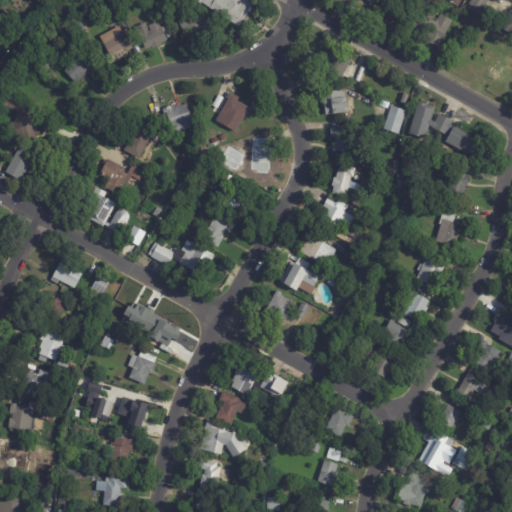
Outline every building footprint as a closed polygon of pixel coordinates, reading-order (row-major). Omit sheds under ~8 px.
[(241,0),(243,1),(243,0),(248,0),(256,5),(241,27),(202,2),(201,3),(196,0),(241,0)] [(353,8),(354,0),(339,0),(338,5),(353,8)] [(488,0),(482,11),(470,4),(472,0),(488,0)] [(382,19),(372,13),(379,2),(390,8),(384,19),(382,19)] [(395,26),(401,11),(390,6),(384,22),(395,26)] [(205,23),(205,24),(203,25),(207,34),(189,42),(177,16),(195,8),(197,12),(199,11),(205,23)] [(439,46),(439,47),(426,40),(429,36),(412,26),(421,11),(437,20),(443,9),(456,16),(439,46)] [(511,10),(511,34),(501,28),(511,10)] [(85,13),(89,19),(83,22),(80,16),(85,13)] [(468,17),(473,20),(469,27),(464,24),(468,17)] [(473,25),(477,20),(487,25),(484,31),(473,25)] [(80,21),(86,27),(80,32),(74,26),(80,21)] [(174,34),(167,38),(167,40),(160,42),(161,44),(152,48),(150,45),(144,48),(135,27),(145,22),(149,31),(152,30),(150,25),(158,22),(160,26),(162,26),(162,28),(169,24),(174,33),(174,34)] [(122,31),(123,33),(124,32),(133,47),(138,44),(144,54),(137,58),(133,51),(115,61),(100,36),(119,26),(122,31)] [(56,44),(51,49),(47,44),(56,36),(60,40),(56,44)] [(351,60),(341,80),(326,72),(332,60),(329,58),(334,49),(339,52),(338,53),(351,60)] [(511,86),(511,88),(488,76),(501,51),(511,57),(511,86)] [(88,54),(99,66),(93,72),(89,68),(84,72),(86,74),(77,83),(65,70),(82,54),(85,57),(88,54)] [(489,72),(477,76),(473,60),(485,56),(489,72)] [(65,107),(58,119),(43,109),(47,102),(38,96),(46,83),(70,98),(65,107)] [(347,96),(348,112),(327,114),(325,105),(324,106),(323,100),(325,100),(325,91),(330,90),(330,91),(346,89),(347,96)] [(234,94),(240,97),(238,100),(252,108),(248,115),(246,114),(236,132),(217,121),(229,99),(227,97),(230,92),(234,94)] [(218,108),(213,106),(219,95),(224,97),(218,108)] [(433,121),(435,121),(439,114),(456,121),(449,136),(430,126),(426,139),(409,133),(419,101),(436,107),(432,120),(433,121)] [(187,103),(196,125),(174,134),(171,126),(162,130),(157,118),(165,114),(163,109),(172,105),(173,106),(180,103),(181,106),(187,103)] [(386,124),(392,106),(407,110),(399,134),(384,129),(386,124)] [(345,112),(350,114),(350,116),(351,116),(350,120),(343,118),(345,112)] [(54,125),(42,148),(17,134),(23,122),(30,126),(36,114),(55,124),(54,125)] [(146,130),(153,134),(139,158),(124,150),(130,138),(132,139),(135,134),(130,131),(134,123),(146,130)] [(481,152),(478,158),(446,141),(455,125),(487,141),(481,152)] [(342,128),(352,127),(352,131),(360,131),(361,147),(353,148),(353,151),(334,152),(333,142),(336,142),(335,138),(331,138),(331,127),(337,127),(337,129),(342,128)] [(231,146),(234,153),(217,159),(215,150),(231,145),(231,146)] [(262,155),(262,156),(260,156),(259,169),(243,169),(243,145),(262,145),(262,155)] [(21,181),(5,172),(17,150),(20,151),(23,146),(33,151),(30,157),(33,159),(21,181)] [(184,154),(189,157),(185,162),(180,159),(184,154)] [(136,166),(145,171),(140,180),(132,176),(128,184),(125,182),(119,194),(106,188),(110,179),(100,174),(108,159),(125,168),(124,171),(128,174),(133,165),(136,166)] [(356,168),(354,178),(352,177),(347,197),(333,194),(335,187),(333,187),(335,178),(337,178),(340,165),(356,168)] [(454,173),(470,175),(468,187),(466,186),(464,198),(448,196),(450,184),(448,184),(449,176),(451,176),(451,173),(454,173)] [(245,201),(243,205),(241,204),(236,214),(221,207),(232,185),(248,194),(245,201)] [(98,188),(107,193),(105,197),(116,203),(106,222),(110,225),(117,212),(120,210),(122,210),(125,210),(128,212),(129,214),(130,216),(130,218),(127,223),(125,223),(119,234),(104,226),(104,227),(81,214),(96,187),(98,188)] [(339,200),(339,199),(345,202),(343,206),(347,209),(345,212),(353,216),(349,223),(341,219),(333,234),(318,225),(325,213),(326,213),(329,209),(324,207),(328,198),(337,203),(339,200)] [(158,207),(163,210),(158,217),(154,215),(158,207)] [(451,211),(456,213),(453,222),(464,226),(457,248),(437,241),(442,225),(440,224),(445,209),(451,211)] [(234,227),(231,233),(226,230),(224,235),(225,236),(219,248),(204,239),(215,218),(219,220),(221,217),(235,225),(234,227)] [(330,236),(326,244),(337,250),(329,266),(301,252),(306,242),(308,242),(315,229),(330,236)] [(350,236),(355,239),(352,244),(347,241),(350,236)] [(212,263),(204,276),(172,259),(168,266),(148,256),(155,242),(175,253),(177,248),(182,250),(187,241),(215,256),(212,263)] [(353,258),(358,250),(372,258),(365,271),(350,263),(353,258)] [(432,259),(446,267),(440,277),(438,276),(432,286),(417,278),(421,272),(418,270),(421,264),(423,265),(425,262),(426,263),(429,257),(432,259)] [(63,258),(78,264),(75,270),(82,274),(75,289),(59,281),(58,284),(52,281),(63,258)] [(319,279),(314,287),(303,281),(297,291),(281,282),(292,262),(320,277),(319,279)] [(98,276),(110,282),(101,299),(89,292),(98,276)] [(332,278),(340,284),(341,282),(355,290),(344,308),(339,305),(343,299),(334,294),(337,289),(327,285),(331,277),(332,278)] [(49,291),(67,299),(58,323),(37,315),(46,290),(49,291)] [(294,303),(284,323),(266,313),(277,291),(283,294),(281,296),(294,303)] [(413,293),(430,301),(427,307),(429,308),(425,317),(423,316),(419,322),(406,315),(410,307),(405,305),(410,296),(409,295),(411,292),(413,293)] [(302,318),(296,315),(302,303),(310,307),(304,319),(302,318)] [(143,304),(155,311),(146,327),(134,320),(143,304)] [(359,307),(363,309),(358,318),(354,316),(359,307)] [(511,327),(504,339),(492,331),(496,324),(495,323),(498,317),(500,319),(503,312),(511,316),(511,327)] [(411,323),(409,328),(398,323),(401,316),(412,322),(411,323)] [(175,335),(174,338),(171,337),(165,348),(151,340),(157,329),(155,327),(157,324),(159,324),(162,319),(179,328),(175,335)] [(406,340),(402,347),(401,346),(399,351),(385,344),(390,334),(386,331),(392,320),(395,322),(395,323),(409,331),(405,338),(407,338),(406,340)] [(41,327),(37,335),(26,331),(30,321),(41,326),(41,327)] [(41,349),(40,348),(43,341),(41,340),(47,326),(67,335),(55,361),(48,358),(45,363),(38,360),(41,355),(39,354),(42,349),(41,349)] [(105,336),(114,341),(109,350),(100,345),(105,336)] [(490,346),(501,352),(490,371),(473,362),(480,350),(478,349),(484,340),(489,343),(488,344),(490,346)] [(375,364),(379,356),(375,354),(379,348),(399,358),(393,368),(391,367),(386,378),(371,370),(375,364)] [(157,359),(155,363),(156,364),(152,374),(149,373),(145,385),(129,378),(133,368),(128,366),(133,355),(138,357),(138,356),(139,357),(141,352),(146,354),(146,353),(157,358),(157,359)] [(60,359),(70,362),(68,368),(58,365),(60,359)] [(18,361),(30,364),(29,371),(17,368),(18,361)] [(244,369),(258,376),(256,379),(263,383),(269,372),(289,383),(283,395),(281,394),(279,398),(262,389),(261,392),(252,387),(248,396),(232,387),(234,382),(233,382),(237,374),(236,373),(241,364),(245,367),(244,369)] [(25,383),(27,372),(39,374),(40,370),(49,372),(43,399),(23,395),(25,383)] [(457,394),(470,370),(483,376),(480,382),(495,390),(490,398),(475,390),(469,401),(457,394)] [(66,372),(80,376),(78,383),(64,379),(66,372)] [(92,408),(90,414),(108,418),(112,402),(98,398),(100,390),(89,388),(85,406),(92,408)] [(220,410),(221,407),(223,407),(225,403),(219,400),(223,392),(248,402),(243,414),(238,412),(232,426),(216,419),(220,410)] [(144,404),(141,411),(136,410),(134,414),(136,415),(132,427),(117,422),(124,400),(127,401),(128,397),(144,402),(144,404)] [(48,421),(33,418),(30,432),(9,428),(10,418),(12,419),(13,415),(9,414),(11,403),(17,405),(17,407),(31,410),(33,403),(56,407),(54,422),(48,421)] [(460,411),(461,411),(461,413),(465,415),(460,425),(456,423),(451,432),(437,424),(443,414),(444,415),(449,405),(460,411)] [(77,407),(87,410),(84,420),(74,418),(77,407)] [(341,410),(353,417),(342,438),(326,429),(337,408),(341,410)] [(497,417),(500,412),(506,417),(503,421),(497,417)] [(494,423),(490,431),(478,425),(482,416),(494,423)] [(204,437),(208,419),(227,427),(226,432),(232,433),(235,431),(247,450),(234,458),(226,446),(224,446),(222,454),(201,450),(204,437)] [(502,429),(498,436),(493,432),(497,426),(502,429)] [(423,438),(429,427),(455,442),(451,448),(457,451),(448,467),(454,470),(449,478),(420,461),(430,443),(423,438)] [(117,438),(134,441),(132,453),(129,452),(127,464),(111,461),(113,448),(111,448),(112,442),(115,443),(116,437),(117,438)] [(29,442),(29,448),(37,448),(36,472),(29,472),(29,470),(20,470),(20,473),(13,473),(13,469),(9,469),(10,446),(17,446),(17,441),(29,442)] [(315,442),(321,444),(319,453),(312,451),(315,442)] [(485,449),(489,443),(494,446),(490,452),(485,449)] [(454,464),(463,447),(474,454),(469,463),(470,463),(465,471),(454,464)] [(57,450),(59,451),(57,467),(43,465),(45,449),(57,450)] [(334,450),(342,452),(339,462),(327,458),(330,449),(334,450)] [(222,469),(217,492),(200,489),(203,476),(204,476),(206,471),(200,470),(202,460),(218,463),(217,467),(222,468),(222,469)] [(336,474),(337,474),(333,487),(318,482),(325,461),(338,465),(336,474)] [(504,470),(500,477),(494,473),(498,467),(504,470)] [(412,471),(432,480),(420,508),(413,505),(412,508),(403,505),(404,502),(397,499),(403,485),(406,486),(412,471)] [(477,479),(481,473),(486,477),(482,483),(477,479)] [(127,481),(126,489),(121,488),(120,494),(122,494),(121,507),(103,506),(105,491),(102,491),(103,481),(109,482),(109,481),(106,480),(106,477),(127,479),(127,481)] [(492,488),(488,485),(492,477),(496,479),(492,488)] [(476,479),(482,483),(479,489),(473,485),(476,479)] [(297,498),(283,496),(285,480),(293,481),(293,485),(300,485),(299,498),(297,498)] [(497,489),(504,487),(506,497),(498,499),(497,489)] [(28,511),(0,511),(0,503),(6,503),(6,494),(18,495),(18,503),(19,504),(19,507),(22,507),(22,505),(28,505),(28,511)] [(282,499),(280,511),(267,510),(269,498),(282,499)] [(457,498),(472,506),(469,511),(455,511),(451,510),(457,498)] [(197,503),(198,500),(204,501),(204,503),(219,504),(217,511),(200,511),(197,511),(197,503)] [(314,500),(330,502),(329,511),(310,511),(311,500),(314,500)]
